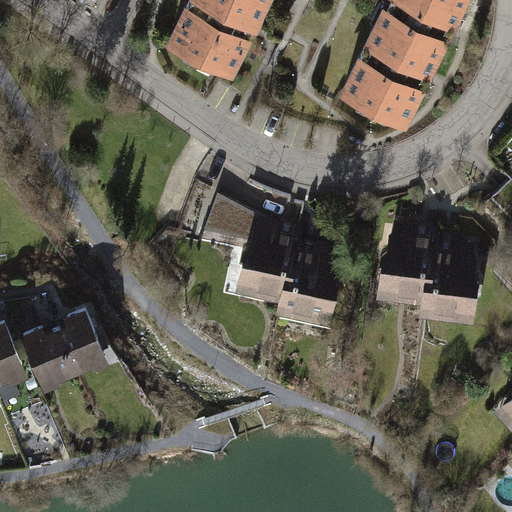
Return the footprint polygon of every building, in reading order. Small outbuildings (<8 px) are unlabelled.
[(267,0),(189,0),(172,36),(235,67),(267,0)] [(466,0),(387,0),(344,88),(408,119),(466,0)] [(285,291),(297,238),(299,225),(259,216),(244,283),(285,291)] [(443,228),(389,221),(378,302),(420,307),(419,318),(470,325),(481,246),(441,241),(443,228)] [(342,248),(297,238),(285,291),(282,306),(328,316),(342,248)] [(57,321),(80,373),(111,360),(89,307),(65,318),(57,321)] [(80,373),(57,321),(47,326),(25,334),(48,387),(80,373)] [(4,323),(0,324),(0,386),(26,375),(4,323)] [(511,395),(496,410),(511,427),(511,395)]
